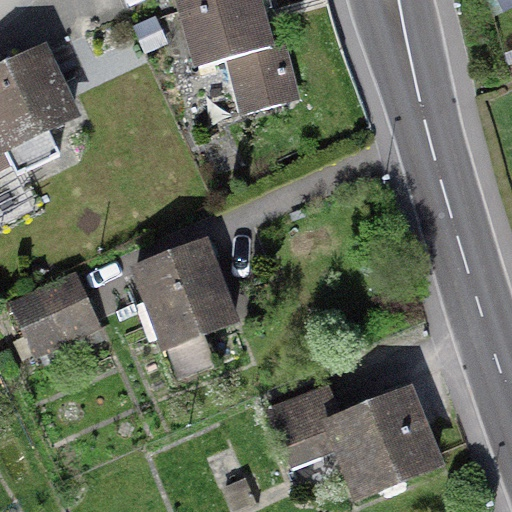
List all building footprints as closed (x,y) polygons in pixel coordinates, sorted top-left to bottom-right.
[(175,0),(196,73),(228,64),(243,119),(283,108),(282,103),(289,102),(278,50),(267,53),(251,0),(175,0)] [(511,0),(494,0),(501,13),(511,7),(511,0)] [(43,70),(38,60),(0,78),(0,163),(5,161),(13,178),(54,159),(41,132),(67,120),(50,85),(56,82),(49,68),(43,70)] [(230,329),(200,251),(134,276),(164,353),(230,329)] [(8,311),(29,359),(91,330),(69,282),(8,311)] [(358,502),(432,471),(403,400),(337,426),(323,393),(266,417),(298,495),(347,475),(358,502)]
